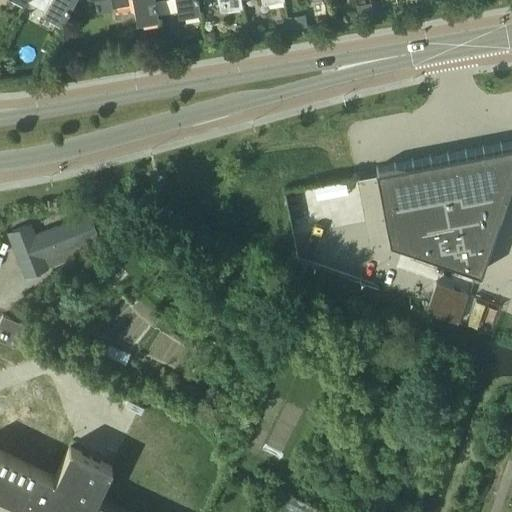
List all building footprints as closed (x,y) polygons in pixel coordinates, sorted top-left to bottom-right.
[(47,0),(41,12),(61,22),(72,0),(47,0)] [(110,0),(111,6),(132,3),(135,21),(157,18),(154,0),(110,0)] [(174,0),(177,14),(199,10),(197,0),(174,0)] [(377,168),(375,168),(389,241),(480,272),(511,178),(511,142),(501,145),(500,144),(499,145),(499,146),(483,149),(483,148),(481,148),(482,149),(465,152),(465,151),(464,152),(464,153),(448,156),(447,155),(446,155),(446,156),(430,159),(430,158),(428,158),(429,159),(412,162),(412,161),(411,162),(411,163),(395,166),(394,165),(393,165),(393,166),(377,169),(377,168)] [(161,174),(150,177),(152,186),(164,183),(161,174)] [(8,231),(25,275),(47,266),(76,255),(75,253),(88,243),(86,239),(97,234),(89,212),(34,233),(30,222),(8,231)] [(435,282),(425,311),(457,322),(467,293),(435,282)] [(0,319),(0,339),(15,346),(24,323),(2,314),(0,319)] [(128,511),(96,497),(114,459),(72,439),(55,476),(0,450),(0,501),(22,511),(128,511)]
